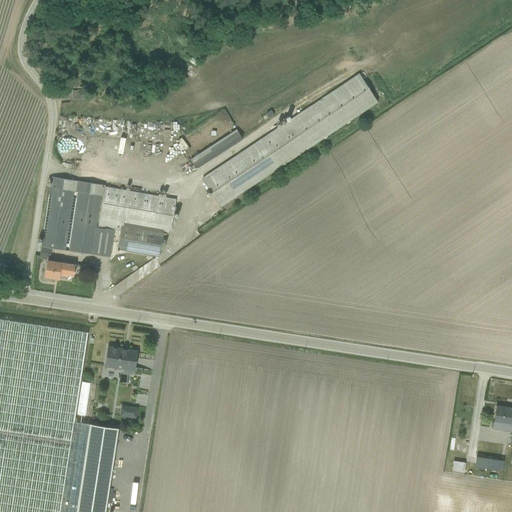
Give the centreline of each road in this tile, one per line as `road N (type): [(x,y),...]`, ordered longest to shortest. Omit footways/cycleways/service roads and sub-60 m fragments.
road 1 (unclassified): [(511,372),(13,297)]
road 2 (unclassified): [(13,297),(44,88),(26,33),(38,0)]
